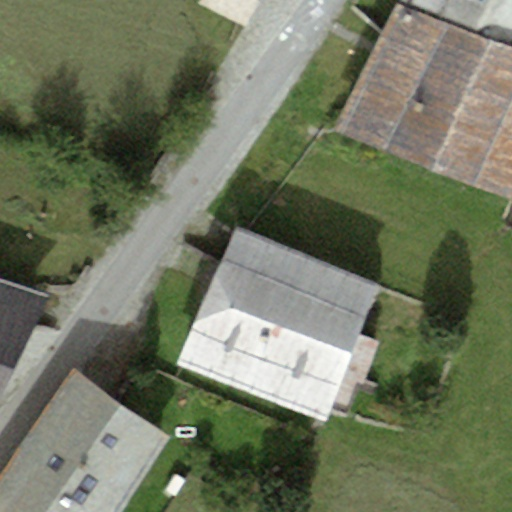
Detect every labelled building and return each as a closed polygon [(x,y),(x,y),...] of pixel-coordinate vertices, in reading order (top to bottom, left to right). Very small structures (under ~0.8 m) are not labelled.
[(256,0),(200,0),(199,2),(243,25),(256,0)] [(511,0),(398,0),(398,1),(511,47),(511,0)] [(511,199),(511,47),(398,1),(338,127),(511,199)] [(380,284),(236,227),(182,363),(326,420),(380,284)] [(0,400),(47,295),(0,277),(0,400)] [(121,511),(173,437),(74,369),(0,476),(0,511),(121,511)]
